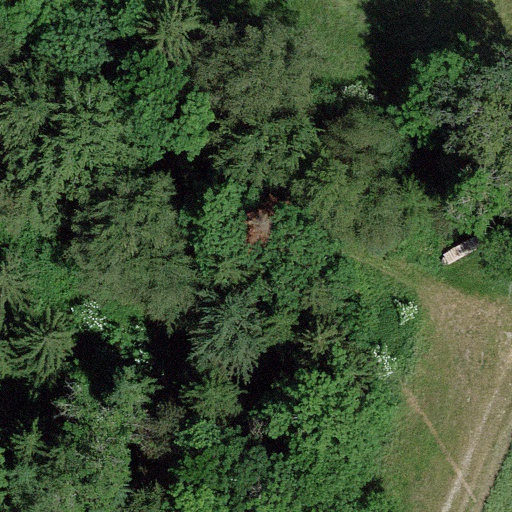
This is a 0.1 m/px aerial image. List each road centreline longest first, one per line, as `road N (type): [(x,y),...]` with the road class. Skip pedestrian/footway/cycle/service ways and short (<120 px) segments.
road 1 (track): [(511,328),(288,176),(136,142),(17,190),(0,179)]
road 2 (track): [(445,511),(511,355)]
